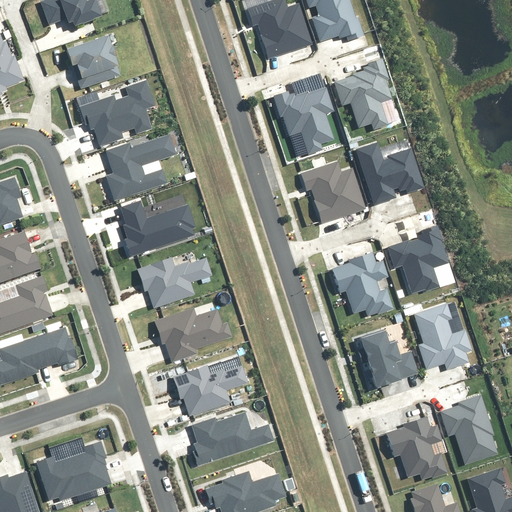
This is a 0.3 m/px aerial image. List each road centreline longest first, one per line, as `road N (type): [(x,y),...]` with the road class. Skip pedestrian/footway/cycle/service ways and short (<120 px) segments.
road 1 (residential): [(361,511),(199,0)]
road 2 (residential): [(0,137),(23,132),(45,142),(125,384)]
road 3 (unknown): [(31,133),(34,91),(6,0)]
road 4 (residential): [(125,384),(168,511)]
road 5 (residential): [(0,425),(125,384)]
